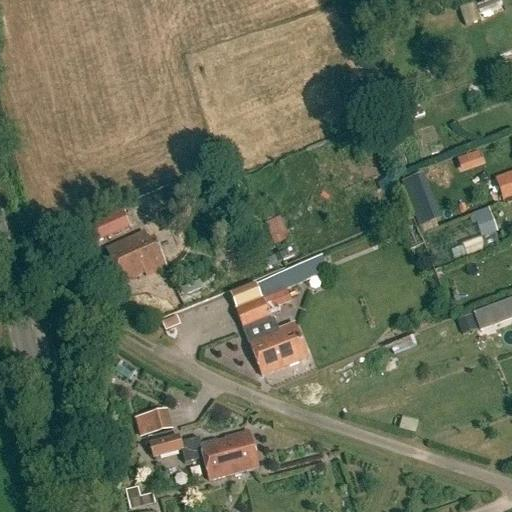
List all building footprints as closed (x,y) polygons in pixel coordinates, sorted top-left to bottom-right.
[(502,201),(511,196),(511,174),(494,181),(502,201)] [(448,248),(452,261),(502,244),(490,209),(473,215),(481,237),(448,248)] [(129,229),(121,213),(65,238),(72,255),(129,229)] [(266,224),(276,246),(292,239),(282,217),(266,224)] [(160,271),(155,259),(160,257),(153,241),(147,243),(143,235),(105,252),(120,285),(143,275),(145,278),(160,271)] [(271,323),(267,313),(290,304),(286,292),(321,277),(320,259),(275,278),(276,279),(256,287),(230,298),(247,345),(260,378),(300,363),(296,352),(302,349),(296,333),(290,336),(287,329),(278,333),(274,322),(271,323)] [(167,411),(145,416),(150,435),(172,430),(167,411)] [(253,462),(254,461),(247,434),(199,447),(197,440),(178,445),(176,438),(148,445),(152,460),(179,453),(183,465),(201,460),(207,483),(255,470),(253,462)]
